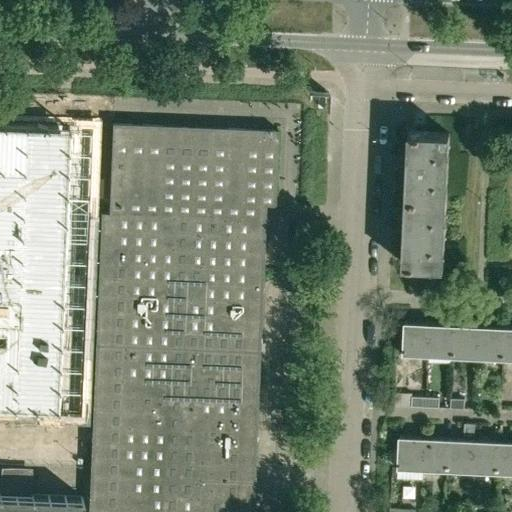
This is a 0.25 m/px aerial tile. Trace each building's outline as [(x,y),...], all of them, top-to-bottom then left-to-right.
[(0,511),(252,511),(263,267),(264,223),(265,221),(265,218),(265,217),(257,216),(258,202),(274,203),(274,202),(278,128),(105,121),(101,212),(88,511),(81,511),(82,496),(31,494),(31,481),(32,467),(1,465),(0,479),(0,490),(0,511)] [(0,123),(0,409),(80,413),(93,128),(0,123)] [(409,130),(407,168),(406,197),(447,199),(450,132),(409,130)] [(406,197),(404,234),(403,263),(444,265),(447,199),(406,197)] [(404,321),(403,353),(428,354),(430,322),(404,321)] [(428,354),(453,355),(455,323),(430,322),(428,354)] [(453,355),(478,356),(479,324),(455,323),(453,355)] [(478,356),(502,358),(504,326),(479,324),(478,356)] [(502,358),(511,358),(511,325),(504,326),(502,358)] [(394,404),(426,406),(426,396),(412,395),(412,392),(394,392),(394,404)] [(426,406),(439,407),(440,396),(426,396),(426,406)] [(450,397),(450,407),(464,407),(464,397),(450,397)] [(468,434),(468,438),(449,437),(448,469),(473,470),(474,438),(474,423),(465,422),(464,433),(468,434)] [(398,466),(423,468),(425,436),(399,435),(398,466)] [(423,468),(448,469),(449,437),(425,436),(423,468)] [(473,470),(497,471),(499,439),(474,438),(473,470)] [(511,439),(499,439),(497,471),(511,471),(511,439)]
